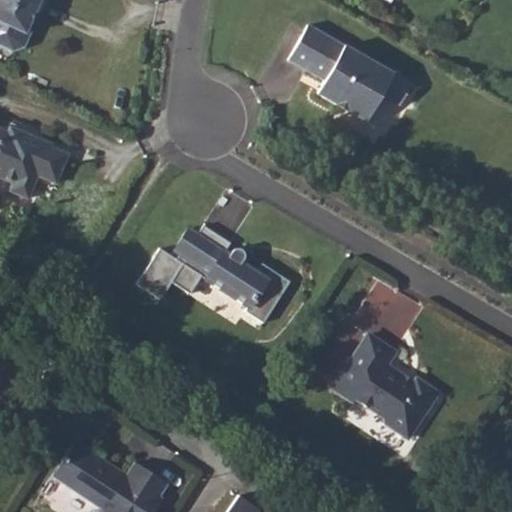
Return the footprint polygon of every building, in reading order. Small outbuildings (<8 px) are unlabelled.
[(0,0),(0,48),(19,56),(33,51),(40,34),(36,32),(49,5),(54,8),(58,0),(0,0)] [(306,27),(286,63),(323,83),(315,96),(365,124),(381,97),(396,106),(408,87),(306,27)] [(0,123),(0,172),(15,179),(11,187),(29,195),(39,172),(58,180),(66,162),(63,161),(68,150),(52,142),(53,140),(27,129),(24,136),(9,129),(10,128),(0,123)] [(157,248),(134,284),(158,299),(169,282),(188,294),(199,277),(246,306),(243,311),(262,322),(288,281),(260,263),(254,271),(239,262),(241,259),(241,258),(242,256),(242,255),(241,252),(240,251),(239,250),(238,249),(236,248),(234,248),(232,248),(231,249),(229,250),(229,252),(227,254),(223,251),(228,243),(201,225),(195,233),(187,228),(172,250),(177,254),(174,259),(157,248)] [(367,336),(331,390),(352,404),(354,401),(382,419),(383,426),(406,441),(437,394),(416,380),(413,385),(385,367),(394,354),(367,336)] [(98,511),(153,511),(161,501),(156,498),(164,485),(132,465),(124,477),(71,444),(48,480),(98,511)] [(224,511),(258,511),(261,507),(237,492),(224,511)]
